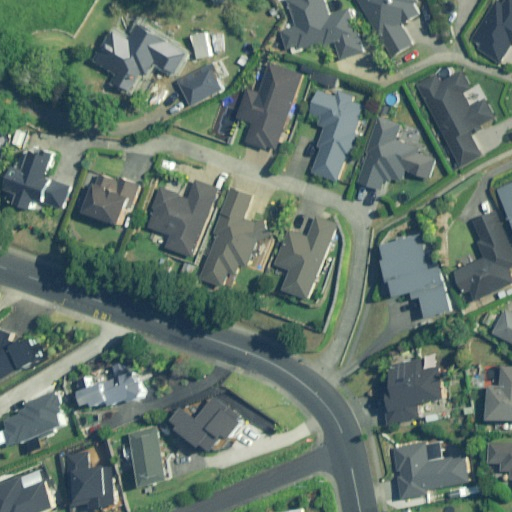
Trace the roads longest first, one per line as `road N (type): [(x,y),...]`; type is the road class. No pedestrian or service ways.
road 1 (tertiary): [(347,452),(329,408),(290,372),(0,267)]
road 2 (residential): [(190,511),(347,452)]
